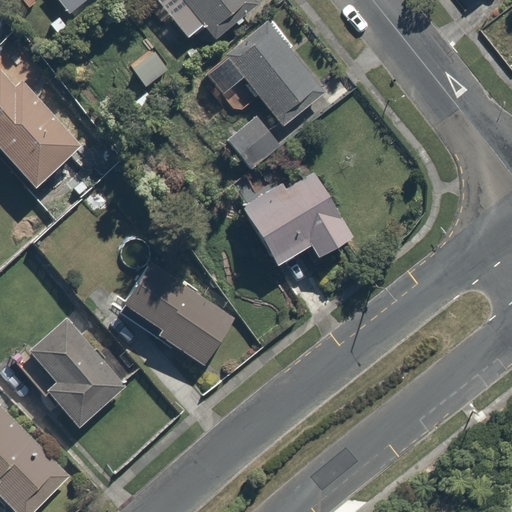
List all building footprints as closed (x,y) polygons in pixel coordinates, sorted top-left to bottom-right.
[(258,5),(253,0),(160,0),(189,35),(204,22),(218,39),(258,5)] [(0,44),(19,27),(0,5),(0,44)] [(327,82),(272,18),(229,54),(284,119),(327,82)] [(93,141),(14,55),(0,67),(0,138),(44,186),(93,141)] [(285,143),(258,111),(233,132),(260,164),(285,143)] [(358,238),(314,162),(239,206),(274,265),(314,242),(323,258),(358,238)] [(240,320),(160,255),(124,299),(204,364),(240,320)] [(74,310),(32,342),(58,376),(48,384),(77,421),(129,381),(74,310)] [(25,511),(74,467),(2,391),(0,392),(0,499),(11,511),(25,511)]
